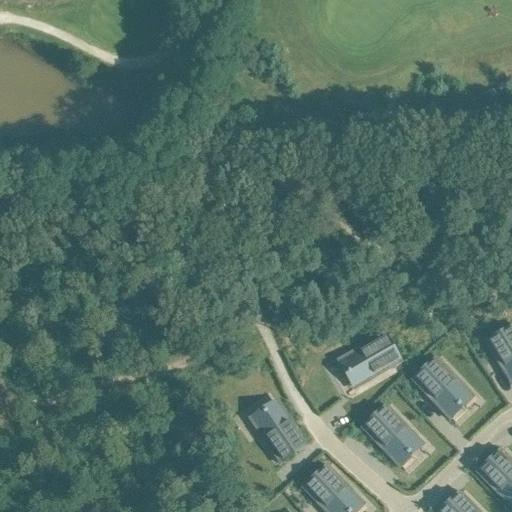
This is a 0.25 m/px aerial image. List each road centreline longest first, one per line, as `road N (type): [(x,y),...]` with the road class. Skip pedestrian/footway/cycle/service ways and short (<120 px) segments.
road 1 (track): [(222,224),(328,249),(511,218)]
road 2 (track): [(0,409),(84,387),(234,330),(257,313)]
road 3 (track): [(163,172),(214,0)]
road 4 (track): [(0,212),(116,196),(163,172)]
